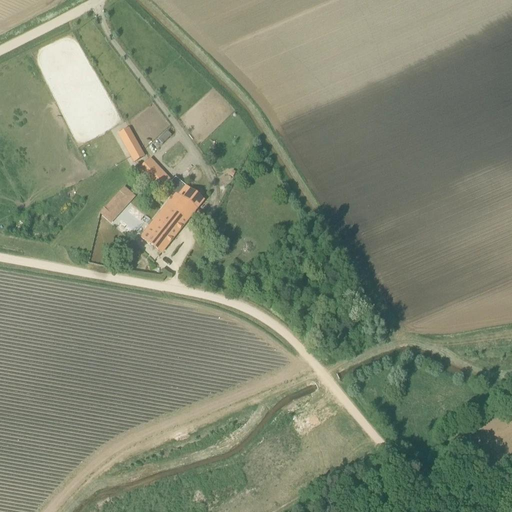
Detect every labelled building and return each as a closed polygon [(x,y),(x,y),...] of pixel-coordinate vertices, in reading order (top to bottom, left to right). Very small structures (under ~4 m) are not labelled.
[(128,127),(116,134),(133,163),(145,156),(128,127)] [(163,145),(172,136),(168,132),(160,141),(163,145)] [(161,195),(168,188),(172,184),(150,160),(138,171),(161,195)] [(190,191),(184,186),(176,179),(172,184),(168,188),(177,194),(196,210),(203,201),(190,190),(190,191)] [(111,225),(136,198),(125,188),(100,215),(111,225)] [(156,233),(148,244),(161,254),(196,210),(177,194),(149,228),(156,233)]
